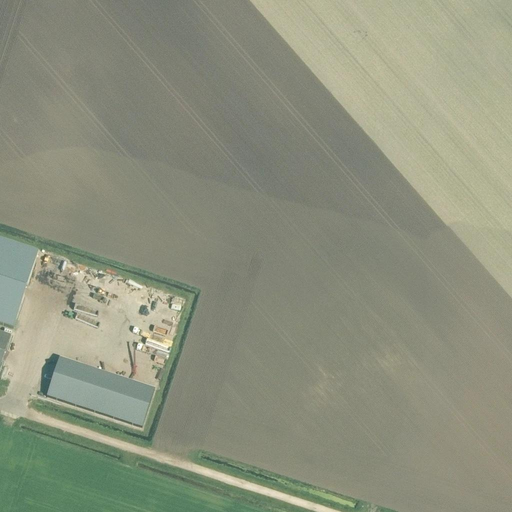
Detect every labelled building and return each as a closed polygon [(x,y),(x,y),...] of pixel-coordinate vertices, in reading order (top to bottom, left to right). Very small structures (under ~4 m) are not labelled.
[(0,326),(13,331),(38,255),(0,241),(0,326)] [(91,278),(88,289),(96,291),(98,279),(91,278)] [(109,283),(107,290),(114,291),(116,285),(109,283)] [(141,319),(139,331),(159,334),(161,322),(141,319)] [(0,371),(11,339),(0,335),(0,371)] [(148,369),(149,361),(139,359),(138,367),(148,369)] [(134,376),(135,371),(115,363),(113,369),(134,376)]
